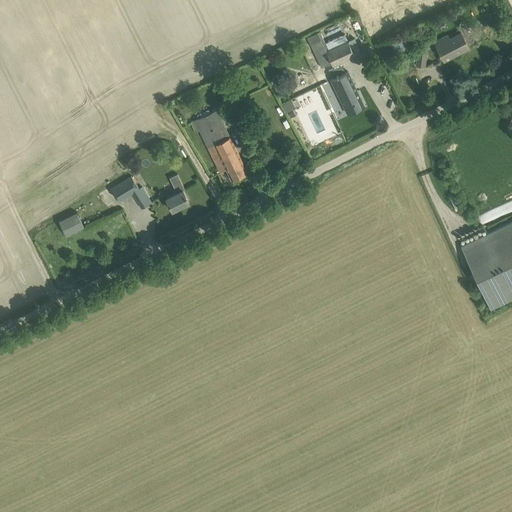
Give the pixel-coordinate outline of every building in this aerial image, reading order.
[(448,34),(434,41),(444,60),(469,47),(461,32),(450,38),(448,34)] [(345,33),(338,36),(325,42),(323,37),(310,43),(322,68),(332,63),(333,65),(355,55),(354,55),(361,51),(355,37),(348,40),(345,33)] [(389,41),(395,53),(410,46),(404,34),(389,41)] [(426,52),(424,47),(424,46),(423,47),(422,47),(422,46),(419,48),(418,49),(418,55),(417,65),(425,66),(426,52)] [(271,65),(275,59),(269,56),(266,62),(271,65)] [(348,71),(332,79),(348,113),(364,105),(348,71)] [(248,171),(217,109),(195,119),(220,173),(227,170),(231,179),(248,171)] [(105,179),(118,201),(132,192),(142,207),(151,202),(142,186),(139,187),(126,166),(105,179)] [(177,193),(166,198),(172,210),(189,201),(183,190),(185,189),(177,173),(170,177),(177,193)] [(59,219),(67,235),(84,226),(77,210),(59,219)] [(491,309),(511,298),(511,220),(461,245),(491,309)]
